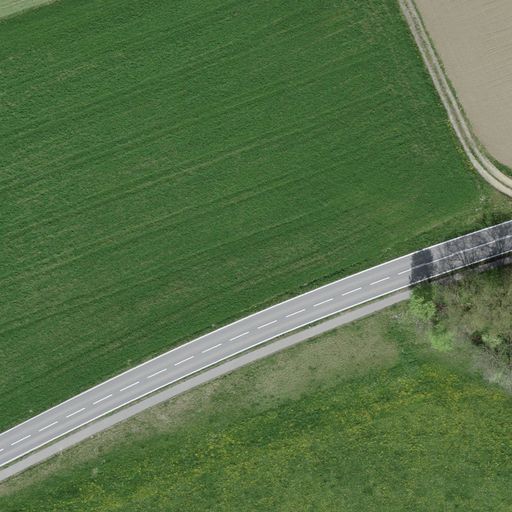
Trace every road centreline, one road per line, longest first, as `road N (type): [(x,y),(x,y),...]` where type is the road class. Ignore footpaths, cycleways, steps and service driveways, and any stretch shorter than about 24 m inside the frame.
road 1 (tertiary): [(511,235),(313,305),(0,451)]
road 2 (track): [(401,0),(476,164),(511,189)]
